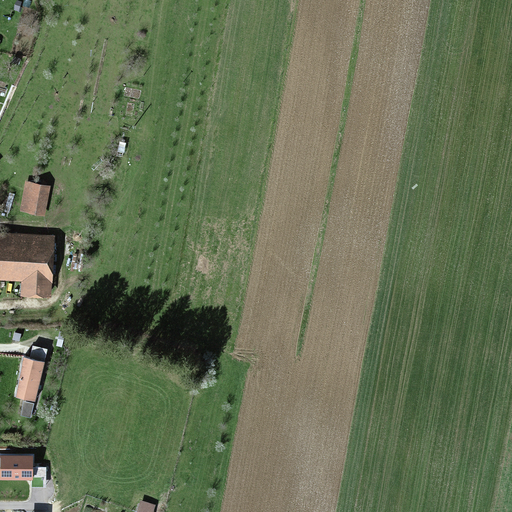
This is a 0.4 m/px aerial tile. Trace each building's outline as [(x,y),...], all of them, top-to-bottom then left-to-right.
[(25,179),(20,209),(45,213),(50,184),(25,179)] [(0,274),(20,275),(20,290),(49,291),(51,235),(0,233),(0,274)] [(42,364),(24,360),(16,396),(34,400),(42,364)] [(32,457),(1,457),(1,479),(32,479),(32,457)] [(139,501),(135,511),(150,511),(152,506),(139,501)]
